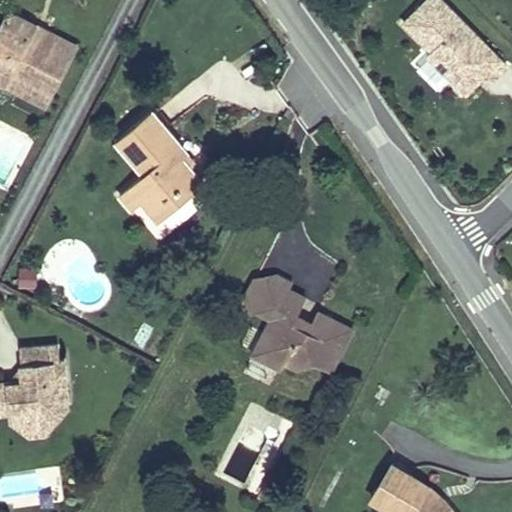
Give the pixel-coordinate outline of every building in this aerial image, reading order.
[(487,72),(492,77),(506,63),(444,0),(425,0),(405,21),(432,49),(428,53),(452,78),(463,67),(472,76),(482,66),(487,72)] [(0,27),(0,79),(4,82),(10,70),(51,91),(69,56),(29,34),(35,24),(9,10),(0,27)] [(75,45),(35,24),(29,34),(69,56),(75,45)] [(487,72),(482,66),(472,76),(463,67),(452,78),(466,92),(487,72)] [(51,91),(10,70),(4,82),(44,104),(51,91)] [(115,140),(143,173),(119,194),(130,208),(140,200),(157,220),(203,182),(181,156),(187,151),(152,110),(115,140)] [(0,138),(0,176),(19,177),(19,139),(0,138)] [(240,307),(251,313),(259,310),(272,318),(253,353),(281,368),(285,361),(296,366),(311,361),(329,370),(337,355),(334,353),(340,342),(343,344),(352,329),(317,311),(312,321),(297,313),(306,295),(290,287),(293,280),(276,272),(255,278),(240,307)] [(61,348),(23,350),(25,384),(0,385),(0,416),(10,416),(26,416),(40,424),(47,412),(62,411),(61,403),(68,396),(67,363),(62,364),(61,348)] [(70,437),(69,411),(62,411),(47,412),(40,424),(26,416),(10,416),(10,421),(42,438),(70,437)] [(371,497),(396,511),(454,511),(443,498),(439,501),(424,492),(428,485),(391,463),(371,497)] [(443,498),(428,485),(424,492),(439,501),(443,498)]
